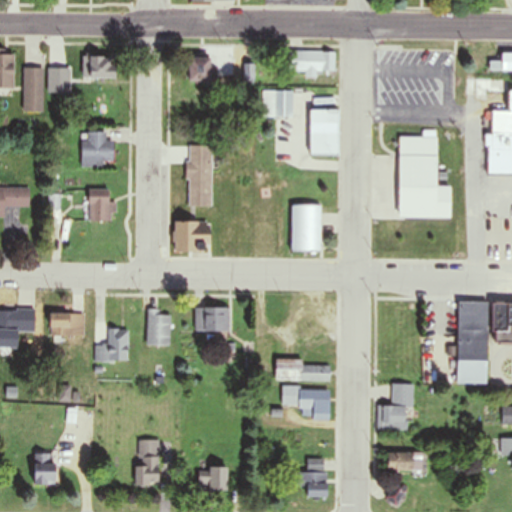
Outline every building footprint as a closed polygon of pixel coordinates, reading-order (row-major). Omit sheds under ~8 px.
[(287,73),(334,73),(334,53),(287,53),(287,73)] [(511,176),(511,54),(490,55),(489,87),(480,86),(480,76),(476,76),(476,95),(495,95),(495,89),(506,89),(506,112),(490,112),(489,176),(511,176)] [(13,56),(0,56),(0,89),(13,90),(13,56)] [(84,80),(114,80),(114,57),(84,57),(84,80)] [(215,69),(210,69),(210,59),(187,59),(187,83),(215,83),(215,69)] [(43,114),(43,70),(23,70),(23,114),(43,114)] [(292,93),(276,93),(276,118),(292,118),(292,93)] [(309,112),(309,157),(337,157),(337,112),(309,112)] [(399,139),(399,191),(437,191),(437,132),(423,132),(423,139),(399,139)] [(113,167),(113,143),(106,143),(106,133),(81,133),(81,167),(113,167)] [(186,207),(212,207),(212,147),(187,147),(186,207)] [(0,217),(4,218),(3,208),(28,208),(28,189),(0,188),(0,217)] [(111,223),(111,190),(87,190),(87,223),(111,223)] [(320,254),(320,207),(291,207),(291,254),(320,254)] [(207,223),(183,223),(183,253),(207,253),(207,223)] [(487,302),(457,302),(456,383),(486,383),(487,302)] [(511,302),(492,302),(492,344),(511,343),(511,302)] [(229,331),(229,307),(196,307),(196,331),(229,331)] [(0,308),(0,347),(18,348),(18,332),(34,333),(35,310),(0,308)] [(171,313),(158,313),(158,309),(147,309),(147,345),(171,345),(171,313)] [(84,337),(84,313),(48,313),(48,337),(84,337)] [(128,328),(96,328),(96,362),(128,362),(128,328)] [(255,337),(255,381),(330,380),(330,365),(303,365),(303,359),(274,359),(274,337),(255,337)] [(414,384),(391,384),(391,405),(386,405),(386,421),(377,420),(377,429),(413,430),(414,384)] [(57,387),(57,407),(84,407),(84,387),(57,387)] [(282,406),(299,407),(299,419),(328,420),(329,390),(282,388),(282,406)] [(502,425),(511,424),(511,407),(502,407),(502,425)] [(159,441),(136,441),(136,485),(159,485),(159,441)] [(32,462),(32,485),(53,485),(53,453),(39,453),(39,462),(32,462)] [(386,470),(423,470),(423,453),(386,453),(386,470)] [(298,486),(305,486),(305,496),(325,496),(325,458),(307,458),(307,471),(298,471),(298,486)] [(226,490),(226,462),(198,462),(198,490),(226,490)]
